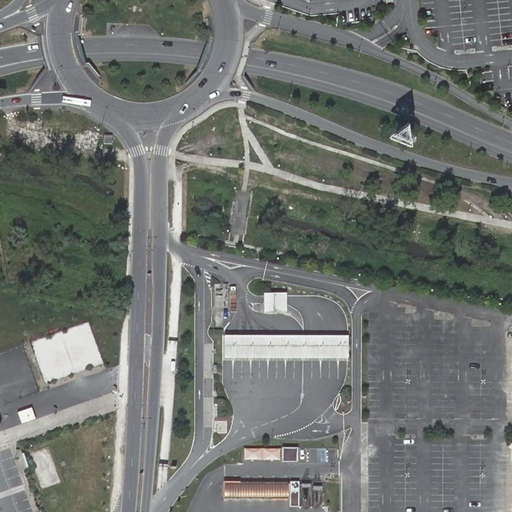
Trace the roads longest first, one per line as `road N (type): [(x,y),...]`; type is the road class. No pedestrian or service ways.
road 1 (tertiary): [(511,147),(387,96),(252,60),(125,48),(6,60)]
road 2 (secondary): [(145,511),(161,150),(185,107)]
road 3 (secondary): [(110,111),(141,166),(128,511)]
road 4 (tertiary): [(200,97),(261,98),(415,159),(511,183)]
road 5 (tertiary): [(511,123),(365,45),(230,0)]
